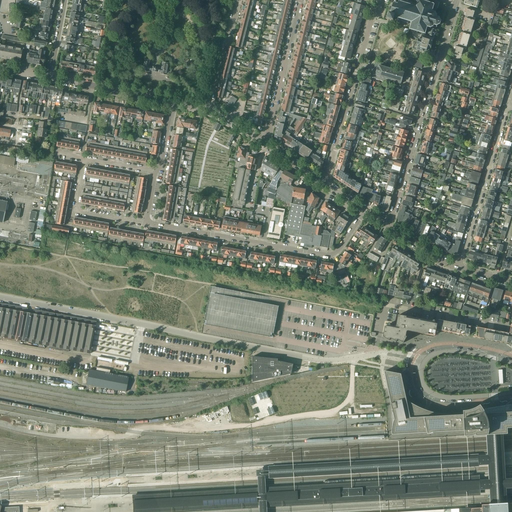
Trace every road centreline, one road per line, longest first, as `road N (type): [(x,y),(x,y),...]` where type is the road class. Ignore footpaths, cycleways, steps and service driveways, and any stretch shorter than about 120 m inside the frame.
road 1 (unclassified): [(0,297),(317,360),(375,353)]
road 2 (residential): [(365,210),(327,255),(146,223)]
road 3 (residential): [(456,0),(388,226)]
road 4 (residential): [(379,0),(323,183)]
road 5 (residential): [(459,267),(507,106)]
road 6 (residential): [(263,142),(299,0)]
road 7 (residential): [(172,100),(49,78)]
